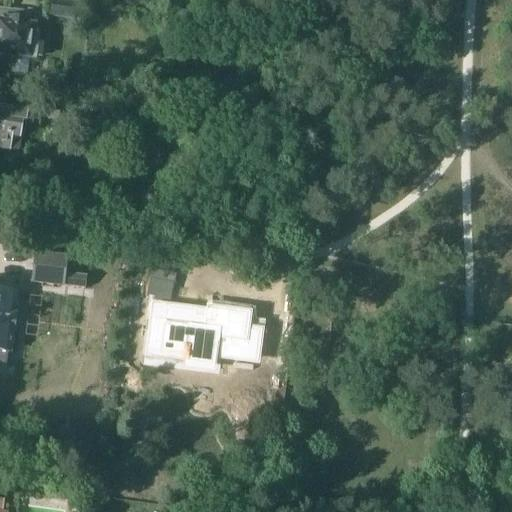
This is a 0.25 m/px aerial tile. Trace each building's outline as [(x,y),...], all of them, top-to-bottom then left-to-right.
[(53,2),(51,18),(74,21),(77,5),(53,2)] [(0,59),(12,61),(10,74),(25,76),(28,57),(34,58),(38,31),(44,32),(47,14),(6,10),(4,24),(0,23),(0,59)] [(0,146),(19,150),(23,123),(26,124),(27,118),(58,123),(59,115),(18,107),(18,110),(13,109),(13,110),(0,108),(0,146)] [(61,111),(58,127),(87,132),(90,116),(61,111)] [(38,168),(35,181),(58,187),(62,174),(38,168)] [(34,255),(31,284),(85,290),(86,277),(66,275),(68,259),(34,255)] [(0,293),(0,368),(4,369),(5,359),(6,352),(10,352),(11,346),(14,344),(14,341),(12,338),(17,296),(0,293)] [(153,324),(150,346),(154,347),(154,349),(160,350),(160,351),(164,351),(163,354),(183,357),(182,359),(187,360),(187,362),(212,365),(213,356),(233,358),(233,355),(254,358),(255,353),(257,353),(259,340),(257,339),(257,333),(246,332),(248,316),(225,313),(217,312),(216,314),(210,313),(209,319),(198,318),(199,314),(192,313),(183,312),(182,317),(178,316),(171,316),(171,318),(165,317),(164,322),(157,321),(157,325),(153,324)]
